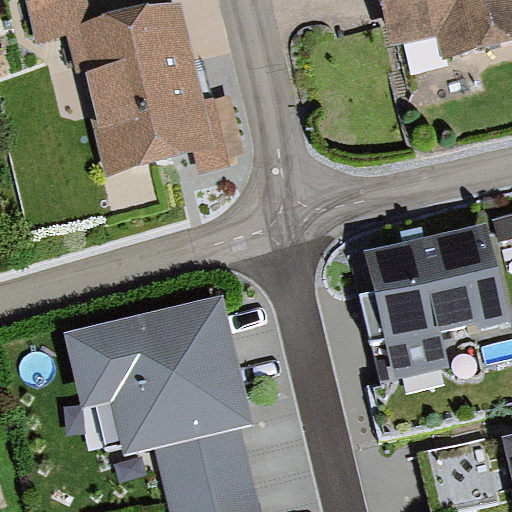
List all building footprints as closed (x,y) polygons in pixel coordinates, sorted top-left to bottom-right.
[(83,78),(108,183),(219,157),(184,7),(95,27),(88,0),(34,0),(26,2),(37,49),(67,42),(76,80),(83,78)] [(511,0),(378,0),(391,54),(437,43),(442,65),(511,48),(511,0)] [(511,243),(511,217),(498,221),(504,245),(511,243)] [(487,229),(364,258),(394,385),(450,372),(443,341),(509,325),(487,229)] [(243,438),(255,435),(224,304),(64,341),(83,419),(113,411),(126,466),(157,458),(243,438)] [(261,511),(243,438),(157,458),(169,511),(261,511)] [(511,444),(503,447),(506,458),(492,461),(488,441),(420,457),(433,511),(474,511),(511,503),(511,444)]
